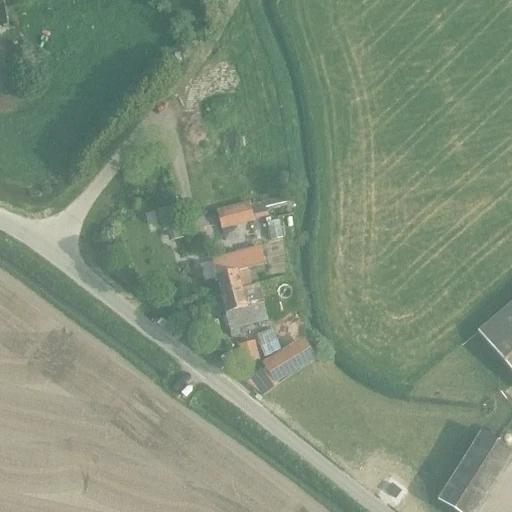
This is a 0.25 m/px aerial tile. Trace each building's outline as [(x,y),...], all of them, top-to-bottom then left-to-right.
[(0,28),(9,27),(4,1),(0,1),(0,28)] [(221,229),(254,221),(250,205),(217,213),(221,229)] [(173,207),(157,211),(163,231),(166,230),(178,227),(173,207)] [(212,261),(221,295),(252,288),(247,270),(264,266),(259,249),(243,253),(212,261)] [(252,288),(221,295),(230,330),(266,321),(258,290),(253,291),(252,288)] [(511,304),(478,333),(511,373),(511,304)] [(254,342),(239,346),(244,365),(259,361),(254,342)] [(299,346),(288,353),(297,368),(308,361),(299,346)] [(265,367),(268,371),(275,382),(297,368),(288,353),(265,367)] [(438,502),(452,511),(475,511),(511,455),(511,453),(482,434),(438,502)]
